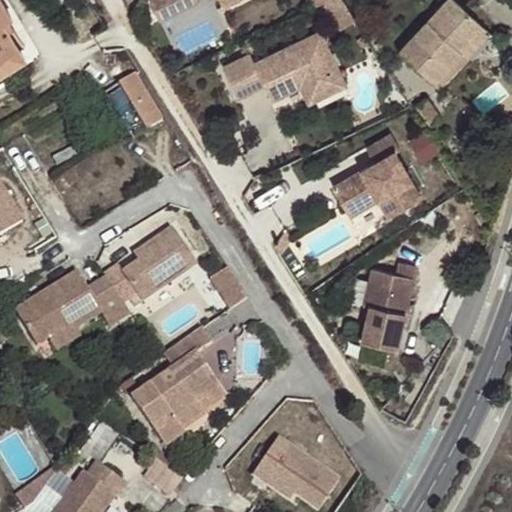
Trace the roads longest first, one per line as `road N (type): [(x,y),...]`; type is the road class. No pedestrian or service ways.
road 1 (residential): [(109,0),(387,444),(389,484)]
road 2 (residential): [(18,169),(69,248),(184,185),(305,366)]
road 3 (tertiary): [(409,507),(467,392),(511,268)]
road 4 (residential): [(305,366),(202,480)]
road 5 (residential): [(305,366),(389,484)]
